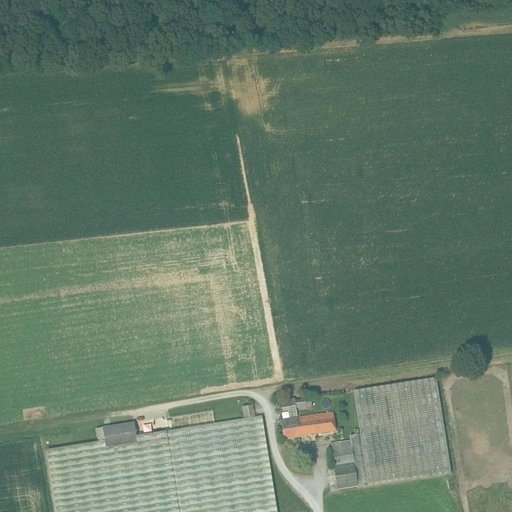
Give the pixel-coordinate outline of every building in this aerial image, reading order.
[(451,474),(436,379),(353,391),(360,434),(350,436),(350,441),(339,443),(340,449),(331,451),(337,490),(357,487),(357,488),(451,474)] [(294,399),(278,401),(280,412),(295,410),(295,408),(311,406),(310,398),(294,400),(294,399)] [(104,441),(47,450),(57,511),(276,511),(261,417),(214,424),(212,411),(164,419),(166,431),(136,436),(137,439),(104,444),(104,441)] [(297,418),(300,437),(335,432),(333,413),(297,418)] [(284,439),(300,437),(297,418),(281,421),(284,439)] [(104,441),(104,444),(137,439),(136,436),(135,426),(134,423),(96,429),(98,439),(104,438),(104,441)]
